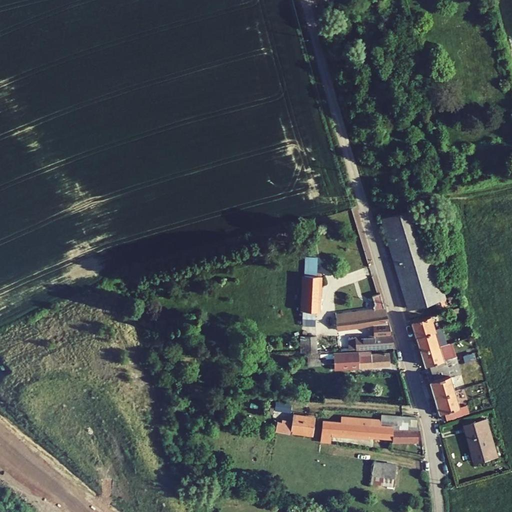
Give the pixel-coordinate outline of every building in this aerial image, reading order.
[(381,217),(407,309),(432,302),(434,308),(446,304),(418,207),(381,217)] [(305,261),(305,276),(317,276),(318,261),(305,261)] [(305,276),(301,275),(299,319),(314,320),(315,311),(319,311),(321,276),(317,276),(305,276)] [(385,308),(335,314),(336,330),(374,325),(374,336),(348,338),(350,349),(393,347),(385,308)] [(442,412),(445,423),(463,417),(460,407),(456,390),(452,376),(450,368),(447,360),(445,361),(441,346),(436,331),(432,316),(412,322),(417,337),(421,352),(426,366),(430,365),(432,373),(433,380),(430,381),(434,396),(438,413),(442,412)] [(306,354),(307,366),(319,366),(318,336),(299,337),(299,354),(306,354)] [(358,353),(333,354),(334,368),(359,367),(389,365),(388,354),(358,356),(358,353)] [(297,391),(281,388),(280,397),(296,399),(297,391)] [(294,415),(291,431),(311,435),(314,418),(294,415)] [(322,441),(321,445),(325,446),(325,442),(329,443),(330,436),(391,440),(391,416),(381,415),(381,421),(336,417),(336,422),(321,421),(318,440),(322,441)] [(414,418),(391,416),(391,440),(391,442),(415,444),(416,432),(418,432),(414,418)] [(476,450),(479,464),(499,459),(489,419),(466,425),(472,451),(476,450)] [(374,460),(370,483),(392,486),(396,464),(374,460)]
